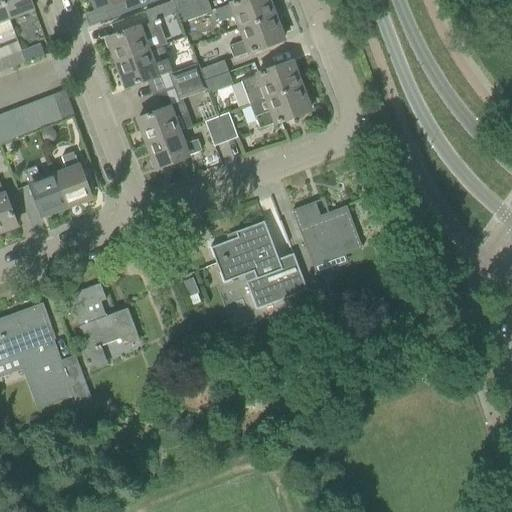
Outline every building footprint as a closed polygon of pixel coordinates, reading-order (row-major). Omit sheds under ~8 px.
[(1,0),(0,0),(0,37),(13,32),(8,19),(1,0)] [(1,0),(8,19),(33,10),(29,0),(1,0)] [(91,0),(96,11),(104,8),(109,20),(141,8),(138,0),(91,0)] [(175,14),(206,3),(205,0),(174,0),(171,1),(171,2),(175,14)] [(236,33),(274,18),(266,0),(241,0),(227,6),(227,7),(214,11),(219,24),(231,19),(236,33)] [(171,2),(143,12),(148,24),(151,23),(157,21),(175,14),(171,2)] [(180,25),(210,15),(206,3),(175,14),(176,15),(177,15),(180,25)] [(245,55),(282,41),(274,18),(236,33),(240,43),(227,47),(232,59),(245,55)] [(125,33),(106,40),(116,65),(147,53),(149,53),(144,39),(155,34),(151,23),(148,24),(140,27),(125,33)] [(25,63),(44,56),(40,46),(21,53),(25,63)] [(147,53),(116,65),(125,89),(156,77),(171,71),(166,60),(152,66),(147,53)] [(272,69),(240,81),(245,95),(249,105),(250,105),(250,107),(300,88),(290,62),(272,69)] [(223,63),(198,71),(201,78),(203,84),(227,75),(223,63)] [(171,76),(175,88),(201,78),(198,71),(196,67),(171,76)] [(227,75),(203,84),(205,90),(204,90),(206,95),(231,86),(227,75)] [(203,84),(201,78),(175,88),(179,100),(204,90),(205,90),(203,84)] [(259,130),(309,112),(300,88),(250,107),(259,130)] [(62,121),(74,117),(64,92),(53,96),(62,121)] [(51,126),(62,121),(53,96),(41,100),(51,126)] [(40,130),(51,126),(41,100),(30,104),(40,130)] [(29,134),(40,130),(30,104),(19,109),(29,134)] [(147,146),(179,134),(192,129),(183,104),(168,109),(137,120),(147,146)] [(18,138),(29,134),(19,109),(8,113),(18,138)] [(0,125),(7,143),(18,138),(8,113),(0,115),(0,125)] [(225,143),(237,139),(228,114),(215,119),(225,143)] [(213,148),(225,143),(215,119),(204,123),(213,148)] [(196,141),(184,145),(179,134),(147,146),(155,170),(201,152),(196,141)] [(66,208),(90,199),(73,153),(61,158),(65,168),(53,173),(66,208)] [(53,173),(39,178),(35,167),(24,172),(41,217),(66,208),(53,173)] [(3,193),(1,193),(0,189),(0,232),(15,227),(3,193)] [(328,217),(320,220),(314,203),(291,212),(312,268),(361,250),(345,207),(327,214),(328,217)] [(292,255),(278,260),(263,222),(235,233),(237,238),(209,249),(223,284),(242,276),(255,310),(306,291),(292,255)] [(191,279),(181,283),(187,298),(197,294),(191,279)] [(99,285),(67,296),(74,315),(87,349),(88,351),(99,347),(120,339),(123,347),(138,341),(134,328),(127,309),(105,317),(100,303),(105,301),(99,285)] [(345,336),(337,340),(319,290),(307,294),(328,356),(342,352),(340,349),(349,346),(345,336)] [(53,341),(48,325),(40,306),(28,311),(29,316),(0,326),(0,379),(21,371),(36,412),(70,399),(75,412),(93,405),(75,356),(60,362),(52,342),(53,341)]
